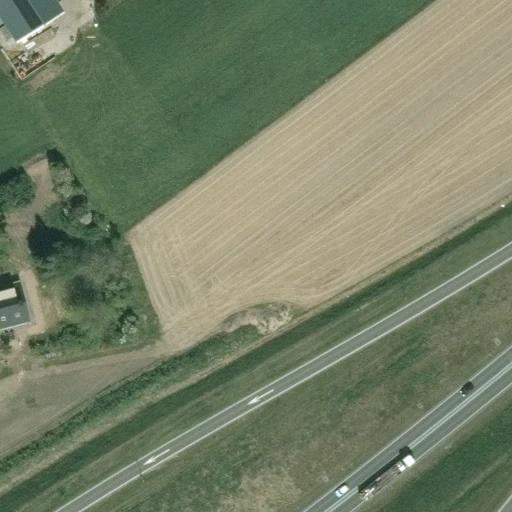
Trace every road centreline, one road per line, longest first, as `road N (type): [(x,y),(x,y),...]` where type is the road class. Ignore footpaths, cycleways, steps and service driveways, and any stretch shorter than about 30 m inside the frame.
road 1 (trunk): [(511,251),(69,511)]
road 2 (trunk): [(325,511),(511,363)]
